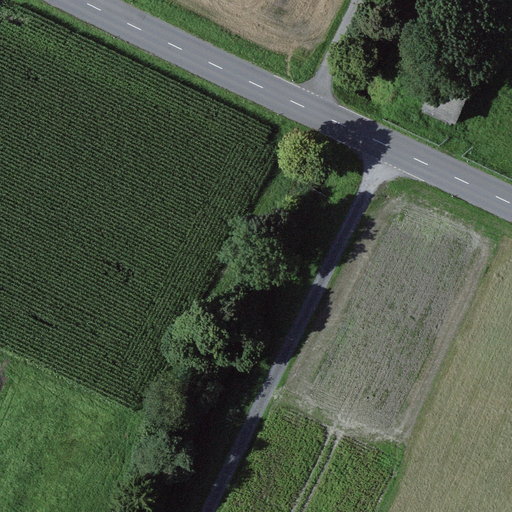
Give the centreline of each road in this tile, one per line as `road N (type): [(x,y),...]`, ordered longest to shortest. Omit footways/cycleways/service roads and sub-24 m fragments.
road 1 (secondary): [(511,204),(79,0)]
road 2 (track): [(388,146),(213,511)]
road 3 (track): [(361,0),(310,110)]
